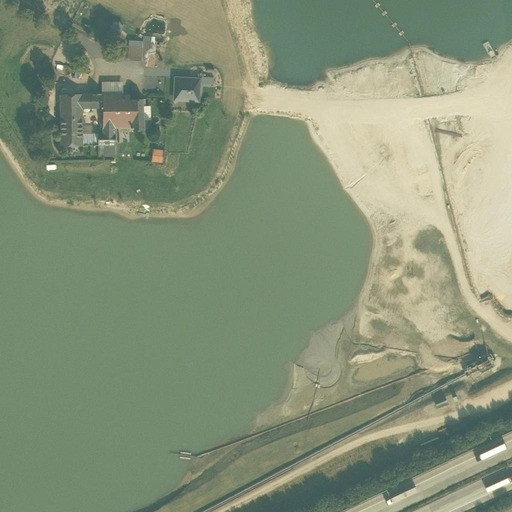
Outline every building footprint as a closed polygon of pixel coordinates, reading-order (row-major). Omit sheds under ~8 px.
[(109,33),(118,37),(122,26),(114,22),(109,33)] [(150,49),(142,48),(141,58),(154,59),(155,49),(150,49)] [(199,79),(175,78),(174,87),(176,87),(175,100),(198,101),(199,79)] [(82,108),(81,94),(74,94),(69,94),(60,94),(60,116),(82,115),(82,108)] [(93,108),(93,94),(81,94),(82,108),(93,108)] [(115,128),(118,128),(131,128),(130,99),(122,100),(122,94),(100,94),(100,108),(102,108),(102,133),(98,133),(98,146),(115,145),(115,143),(115,128)] [(143,99),(130,99),(131,128),(131,129),(132,129),(133,131),(144,131),(143,99)] [(82,115),(60,116),(60,146),(82,146),(82,133),(82,115)] [(98,146),(98,133),(82,133),(82,146),(98,146)] [(115,145),(98,146),(98,156),(115,156),(115,145)] [(164,151),(156,150),(154,161),(162,162),(164,151)]
